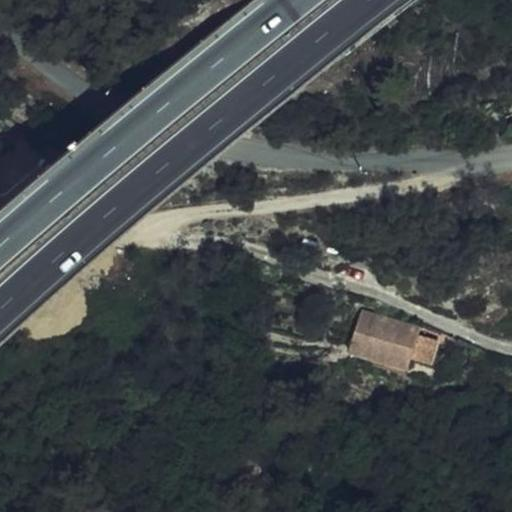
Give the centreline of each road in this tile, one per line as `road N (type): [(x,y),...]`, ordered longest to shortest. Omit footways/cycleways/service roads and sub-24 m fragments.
road 1 (unclassified): [(0,21),(129,122),(237,155),(351,163),(511,157)]
road 2 (motorway): [(0,309),(370,0)]
road 3 (motorway): [(295,0),(0,244)]
